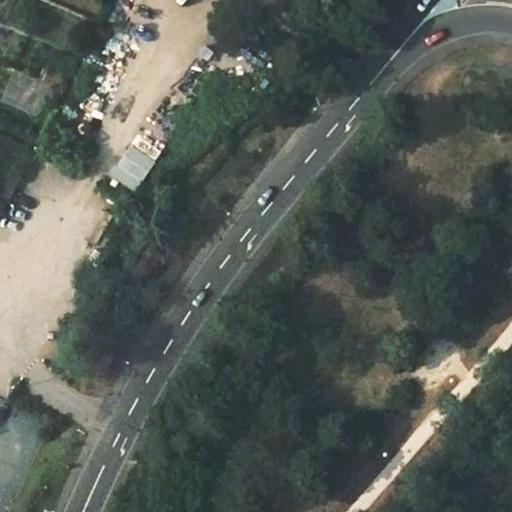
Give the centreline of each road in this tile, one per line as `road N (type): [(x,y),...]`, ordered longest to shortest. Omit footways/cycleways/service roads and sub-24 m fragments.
road 1 (primary): [(351,108),(186,317),(85,503)]
road 2 (primary): [(511,19),(458,22),(425,37),(351,108)]
road 3 (primary): [(435,0),(351,108)]
